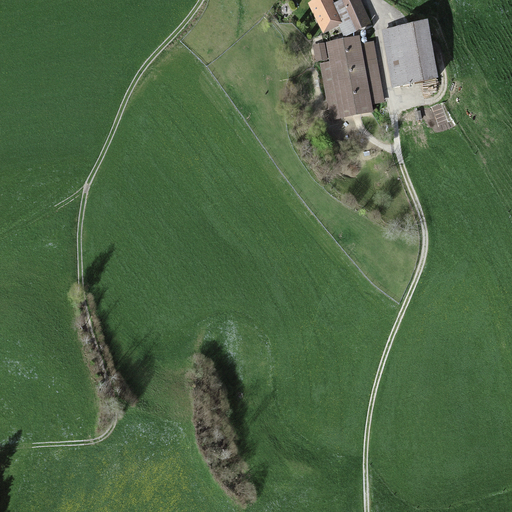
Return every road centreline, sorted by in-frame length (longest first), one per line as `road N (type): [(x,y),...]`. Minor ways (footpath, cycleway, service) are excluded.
road 1 (track): [(0,453),(97,439),(113,423),(80,281),(82,207),(137,75),(201,0)]
road 2 (track): [(367,511),(370,409),(425,243),(399,156)]
road 3 (unclassified): [(399,156),(371,0)]
